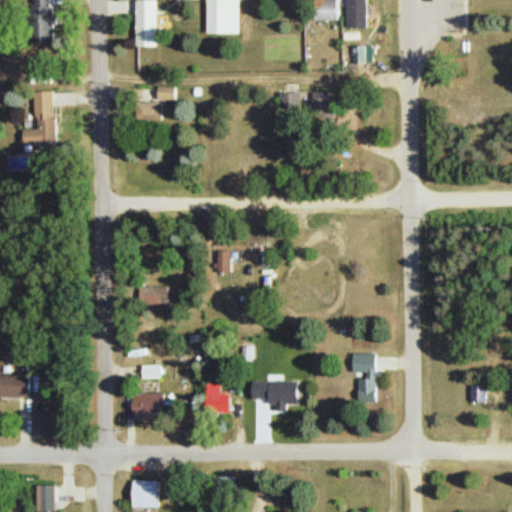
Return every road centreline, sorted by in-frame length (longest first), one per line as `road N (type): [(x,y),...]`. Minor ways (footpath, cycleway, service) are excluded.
road 1 (residential): [(106,511),(100,0)]
road 2 (residential): [(414,448),(406,0)]
road 3 (residential): [(0,456),(414,448)]
road 4 (residential): [(511,197),(104,202)]
